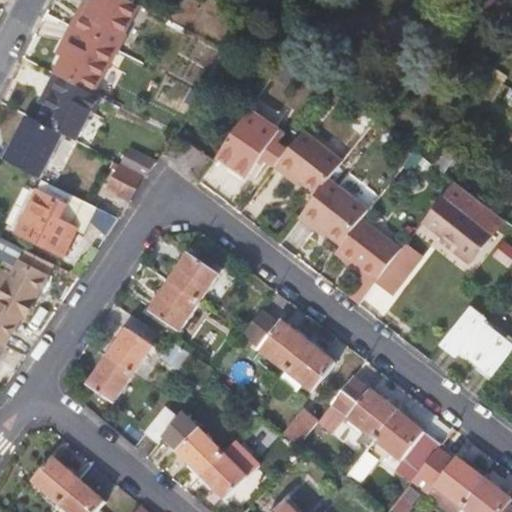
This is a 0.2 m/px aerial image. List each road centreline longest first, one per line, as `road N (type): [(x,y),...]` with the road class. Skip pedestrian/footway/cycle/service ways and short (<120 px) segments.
road 1 (residential): [(30,391),(173,190),(511,451)]
road 2 (residential): [(175,511),(30,391)]
